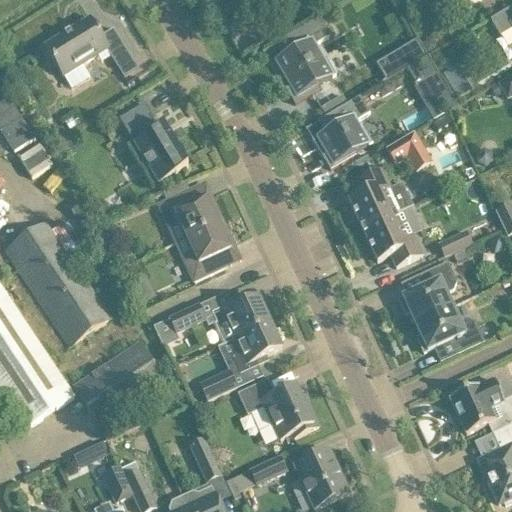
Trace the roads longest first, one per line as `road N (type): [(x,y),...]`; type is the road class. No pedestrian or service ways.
road 1 (unclassified): [(370,412),(250,153),(159,0)]
road 2 (residential): [(370,412),(511,347)]
